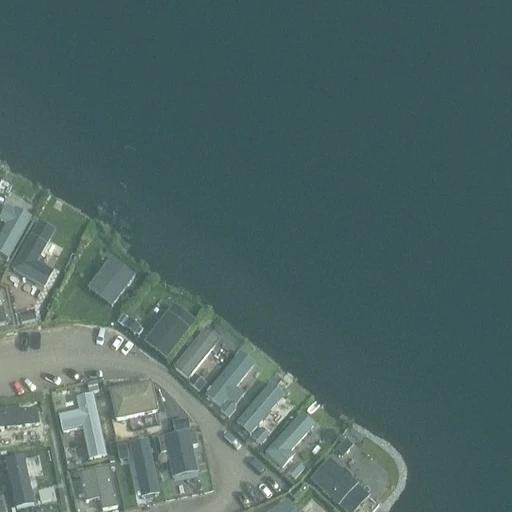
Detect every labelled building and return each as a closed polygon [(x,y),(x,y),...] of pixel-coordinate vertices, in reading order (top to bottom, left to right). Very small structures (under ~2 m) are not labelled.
[(1,221),(5,223),(0,236),(0,253),(14,259),(31,214),(6,205),(1,221)] [(48,288),(57,270),(40,262),(57,229),(40,220),(13,270),(48,288)] [(117,307),(137,273),(109,258),(90,292),(117,307)] [(31,313),(19,316),(21,324),(33,322),(31,313)] [(129,321),(123,328),(133,335),(139,329),(129,321)] [(195,377),(188,385),(198,393),(204,385),(195,377)] [(153,381),(110,391),(117,422),(160,411),(153,381)] [(96,384),(87,386),(89,395),(98,393),(96,384)] [(59,402),(65,433),(84,429),(90,461),(108,457),(95,394),(59,402)] [(227,403),(220,412),(228,419),(235,410),(227,403)] [(0,408),(0,428),(40,424),(39,410),(22,412),(22,406),(0,408)] [(284,471),(298,455),(294,451),(317,426),(303,413),(265,453),(284,471)] [(187,421),(173,424),(175,434),(189,431),(187,421)] [(262,430),(253,440),(259,446),(268,436),(262,430)] [(345,442),(336,452),(342,457),(351,447),(345,442)] [(126,448),(117,450),(119,461),(128,460),(126,448)] [(39,454),(27,456),(31,475),(43,473),(39,454)] [(14,508),(34,506),(28,456),(8,458),(14,508)] [(333,457),(311,479),(345,511),(357,511),(373,496),(333,457)] [(297,465),(288,474),(294,480),(303,470),(297,465)] [(113,468),(81,471),(85,501),(103,499),(104,510),(117,509),(113,468)] [(51,492),(39,494),(41,504),(53,501),(51,492)] [(298,511),(290,499),(269,511),(298,511)]
